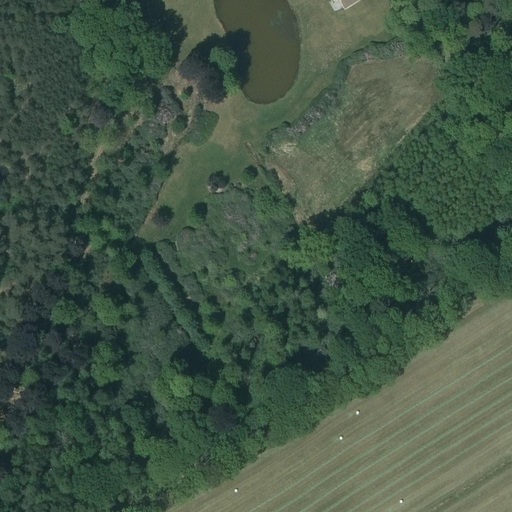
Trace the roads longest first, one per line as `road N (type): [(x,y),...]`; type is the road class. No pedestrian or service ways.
road 1 (track): [(134,511),(511,265)]
road 2 (track): [(511,159),(412,0)]
